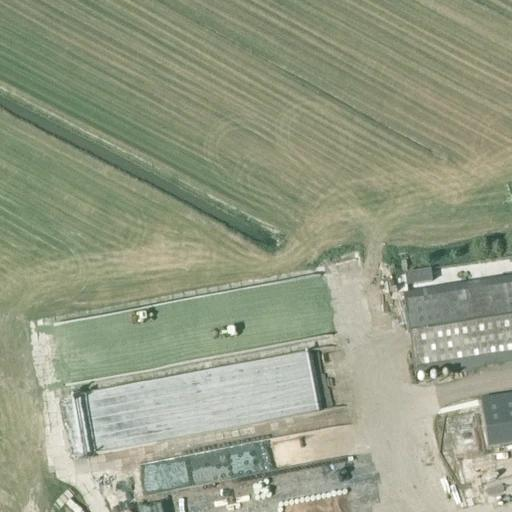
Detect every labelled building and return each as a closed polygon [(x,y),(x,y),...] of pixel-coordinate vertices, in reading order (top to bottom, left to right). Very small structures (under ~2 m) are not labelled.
[(429,272),(404,276),(406,288),(431,284),(429,272)] [(415,378),(511,363),(511,279),(402,296),(415,378)] [(66,322),(50,326),(64,379),(80,374),(66,322)] [(487,449),(511,445),(511,396),(481,401),(487,449)] [(258,437),(257,426),(88,447),(90,469),(112,466),(126,452),(140,466),(143,492),(196,485),(205,494),(212,493),(214,509),(220,509),(220,511),(357,511),(352,472),(282,481),(280,468),(262,470),(262,476),(249,478),(258,468),(256,453),(243,439),(258,437)]
